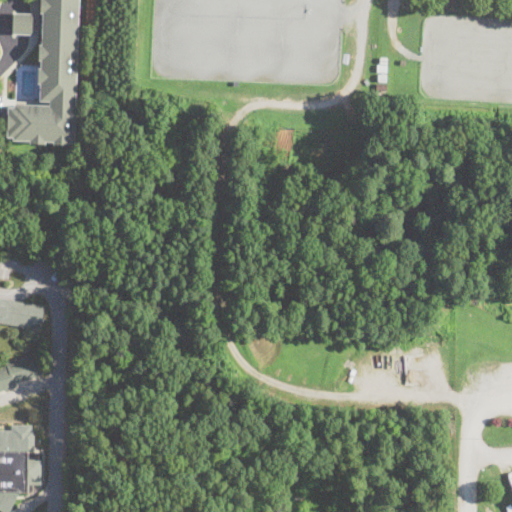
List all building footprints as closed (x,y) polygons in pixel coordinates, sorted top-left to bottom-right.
[(79,0),(75,142),(69,142),(69,145),(54,144),(54,142),(46,141),(46,144),(31,144),(31,141),(14,140),(14,137),(8,137),(9,107),(15,107),(15,104),(50,105),(50,102),(40,101),(41,84),(38,84),(39,68),(41,68),(41,61),(39,60),(39,45),(42,45),(43,33),(38,33),(38,30),(32,30),(33,19),(43,19),(43,13),(41,13),(41,0),(79,0)] [(13,35),(14,13),(33,13),(33,19),(32,30),(32,36),(13,35)] [(387,65),(387,73),(378,72),(378,65),(387,65)] [(45,306),(41,329),(15,325),(17,312),(10,311),(11,301),(45,306)] [(31,354),(34,363),(37,362),(41,375),(14,384),(16,387),(0,391),(0,367),(8,365),(7,362),(31,354)] [(34,429),(34,452),(39,452),(39,458),(42,458),(42,484),(28,484),(28,491),(23,491),(9,511),(4,511),(0,510),(0,429),(11,430),(11,424),(31,424),(31,429),(34,429)]
